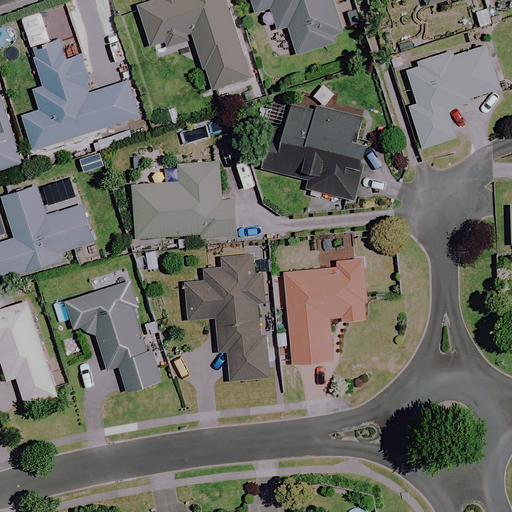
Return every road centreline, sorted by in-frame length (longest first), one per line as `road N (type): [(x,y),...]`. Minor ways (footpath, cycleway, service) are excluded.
road 1 (residential): [(0,492),(171,449),(393,433)]
road 2 (residential): [(443,199),(446,372)]
